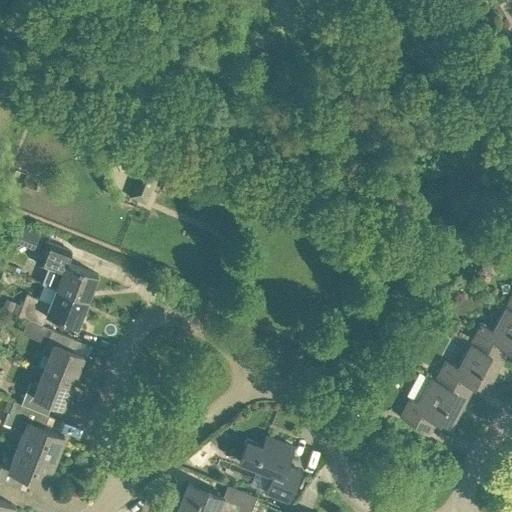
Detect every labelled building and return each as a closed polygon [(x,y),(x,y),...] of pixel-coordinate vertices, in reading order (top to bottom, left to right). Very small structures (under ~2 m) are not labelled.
[(132,188),(148,194),(162,160),(146,154),(132,188)] [(33,242),(37,227),(16,222),(13,237),(33,242)] [(41,281),(55,287),(87,299),(97,273),(66,261),(70,250),(46,240),(37,263),(47,266),(41,281)] [(87,299),(55,287),(49,301),(26,292),(17,315),(41,324),(45,313),(76,325),(87,299)] [(511,287),(503,304),(504,305),(511,308),(511,287)] [(6,299),(2,309),(11,312),(15,302),(6,299)] [(468,341),(469,341),(502,359),(508,348),(511,349),(511,308),(504,305),(491,328),(478,322),(468,341)] [(35,365),(43,368),(74,380),(75,376),(74,375),(82,354),(71,349),(76,338),(49,328),(35,365)] [(443,358),(433,378),(467,396),(473,385),(486,391),(502,359),(469,341),(456,365),(443,358)] [(408,351),(399,345),(399,346),(394,354),(403,359),(408,351)] [(29,380),(20,402),(46,412),(51,401),(62,406),(70,384),(72,385),(74,380),(43,368),(37,383),(29,380)] [(467,396),(433,378),(429,375),(416,399),(408,395),(398,415),(429,431),(435,420),(451,428),(467,396)] [(22,431),(17,444),(54,458),(63,434),(43,426),(48,413),(46,412),(20,402),(13,399),(8,412),(7,411),(2,423),(22,431)] [(372,412),(362,420),(367,426),(377,418),(372,412)] [(272,473),(264,491),(287,500),(299,469),(285,464),(292,445),(265,434),(261,445),(246,439),(238,460),(272,473)] [(54,458),(17,444),(11,458),(4,455),(0,464),(0,480),(18,487),(24,474),(44,482),(54,458)] [(193,453),(187,458),(194,467),(201,461),(193,453)] [(187,481),(177,507),(189,511),(217,511),(220,506),(236,511),(248,511),(256,495),(227,484),(222,495),(187,481)] [(0,511),(11,511),(14,504),(0,498),(0,511)]
